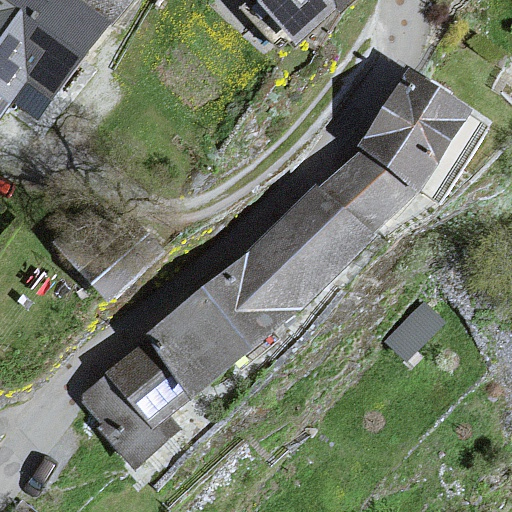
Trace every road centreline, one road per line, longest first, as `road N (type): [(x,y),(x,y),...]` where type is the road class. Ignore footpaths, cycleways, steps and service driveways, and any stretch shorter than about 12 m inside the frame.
road 1 (residential): [(0,478),(59,398),(269,215),(362,114),(405,48),(399,0)]
road 2 (track): [(389,0),(366,46),(272,159),(233,191),(186,210),(140,204),(103,184),(56,141)]
